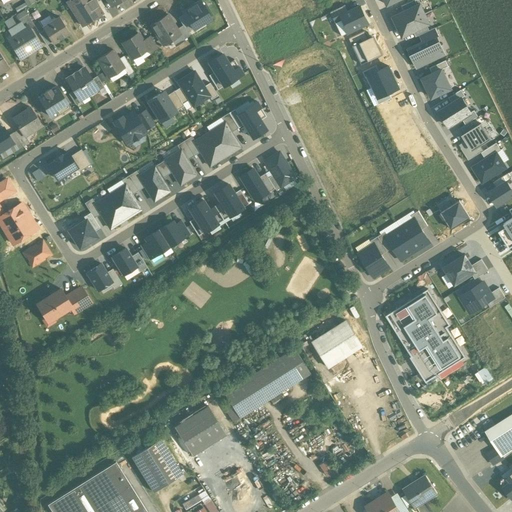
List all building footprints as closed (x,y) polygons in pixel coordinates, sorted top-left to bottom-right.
[(78,10),(73,1),(74,1),(73,0),(70,0),(68,2),(74,12),(78,10)] [(75,0),(74,1),(73,1),(78,10),(85,20),(86,23),(101,13),(93,0),(75,0)] [(415,0),(401,7),(404,12),(417,5),(415,0)] [(78,10),(74,12),(68,2),(65,3),(78,24),(85,20),(78,10)] [(200,2),(182,13),(184,15),(189,24),(191,27),(192,28),(203,21),(204,23),(211,19),(200,2)] [(393,17),(398,27),(425,14),(420,4),(417,5),(404,12),(393,17)] [(345,5),(329,13),(334,24),(341,20),(339,16),(348,12),(345,5)] [(341,20),(348,34),(369,24),(361,6),(348,12),(339,16),(341,20)] [(18,19),(23,27),(27,25),(29,29),(34,26),(27,14),(18,19)] [(430,24),(425,14),(398,27),(402,37),(413,32),(427,25),(430,24)] [(167,15),(150,25),(158,38),(160,37),(164,43),(170,39),(171,42),(180,36),(181,36),(176,29),(167,15)] [(189,24),(184,15),(178,19),(182,25),(184,28),(189,24)] [(69,33),(59,17),(42,28),(44,30),(51,42),(52,44),(69,33)] [(203,21),(192,28),(195,33),(212,22),(211,19),(204,23),(203,21)] [(23,27),(7,37),(20,58),(33,49),(34,51),(40,47),(31,32),(29,29),(27,25),(23,27)] [(182,25),(176,29),(181,36),(180,36),(183,42),(190,38),(186,31),(184,28),(182,25)] [(427,25),(413,32),(416,37),(419,35),(429,31),(427,25)] [(429,31),(419,35),(423,43),(437,36),(438,35),(435,28),(429,31)] [(44,30),(39,33),(46,45),(51,42),(44,30)] [(349,38),(352,46),(368,38),(365,31),(349,38)] [(138,34),(122,44),(132,59),(146,50),(148,49),(143,42),(138,34)] [(361,64),(383,54),(374,35),(368,38),(352,46),(361,64)] [(183,42),(180,36),(171,42),(170,43),(175,51),(185,45),(183,42)] [(423,43),(409,49),(417,67),(445,54),(437,36),(423,43)] [(151,37),(143,42),(148,49),(146,50),(149,55),(158,49),(151,37)] [(118,60),(112,50),(97,60),(109,78),(124,69),(122,66),(118,60)] [(0,53),(0,72),(8,67),(0,53)] [(238,66),(232,70),(228,63),(222,54),(208,63),(214,72),(223,86),(237,77),(243,74),(238,66)] [(130,68),(123,56),(118,60),(122,66),(124,69),(125,71),(130,68)] [(232,70),(238,66),(234,60),(228,63),(232,70)] [(446,60),(429,68),(432,74),(442,69),(442,70),(449,67),(446,60)] [(368,77),(368,76),(379,71),(376,66),(363,72),(366,78),(368,77)] [(394,77),(389,66),(379,71),(368,76),(368,77),(373,87),(394,77)] [(84,68),(66,79),(73,91),(74,90),(79,98),(96,88),(91,80),(88,74),(84,68)] [(432,74),(423,78),(432,98),(452,89),(442,70),(442,69),(432,74)] [(91,80),(96,76),(93,71),(88,74),(91,80)] [(194,72),(178,82),(181,87),(189,99),(194,106),(209,96),(203,87),(194,72)] [(217,90),(223,86),(214,72),(209,75),(217,90)] [(96,76),(91,80),(96,88),(98,91),(103,88),(96,76)] [(399,88),(394,77),(373,87),(378,97),(378,98),(389,92),(399,88)] [(209,96),(211,99),(218,96),(209,83),(203,87),(209,96)] [(56,87),(50,90),(50,89),(44,93),(44,94),(39,98),(52,118),(69,107),(56,87)] [(181,87),(174,91),(182,104),(189,99),(181,87)] [(79,98),(74,90),(73,91),(68,94),(75,105),(81,102),(79,98)] [(449,98),(452,102),(462,96),(463,98),(465,96),(461,90),(449,98)] [(182,104),(174,91),(167,96),(176,111),(184,106),(182,104)] [(163,92),(148,101),(160,121),(176,111),(167,96),(163,92)] [(389,92),(378,98),(378,97),(375,98),(378,104),(392,98),(389,92)] [(463,98),(462,96),(452,102),(438,111),(449,129),(463,120),(473,114),(472,112),(463,98)] [(257,103),(251,107),(260,121),(266,117),(257,103)] [(244,124),(253,138),(265,130),(260,121),(251,107),(238,115),(244,124)] [(31,108),(13,120),(19,130),(22,135),(23,134),(25,136),(42,126),(31,108)] [(228,113),(238,128),(244,124),(238,115),(235,109),(228,113)] [(136,116),(145,131),(155,125),(146,110),(136,116)] [(473,114),(463,120),(466,125),(473,120),(478,117),(474,111),(472,112),(473,114)] [(136,116),(134,113),(123,119),(122,118),(114,122),(127,144),(146,133),(145,131),(136,116)] [(221,118),(224,123),(225,123),(231,133),(238,128),(228,113),(221,118)] [(461,128),(465,134),(476,127),(473,120),(466,125),(461,128)] [(210,133),(225,157),(240,147),(231,133),(225,123),(224,123),(210,133)] [(465,134),(462,136),(467,144),(472,152),(478,148),(491,140),(481,124),(476,127),(465,134)] [(5,128),(0,130),(0,152),(13,144),(14,144),(9,136),(5,128)] [(22,135),(19,130),(14,133),(23,147),(29,143),(25,136),(23,134),(22,135)] [(23,147),(14,133),(9,136),(14,144),(13,144),(17,150),(23,147)] [(210,133),(195,142),(194,142),(201,152),(210,166),(225,157),(210,133)] [(194,156),(201,152),(194,142),(195,142),(192,137),(184,141),(194,156)] [(187,160),(194,156),(184,141),(177,146),(180,151),(181,150),(187,160)] [(496,143),(481,153),(486,160),(496,153),(500,150),(496,143)] [(467,144),(461,148),(469,161),(481,153),(478,148),(472,152),(467,144)] [(77,168),(79,172),(91,165),(81,149),(70,156),(77,168)] [(165,160),(172,172),(180,185),(196,175),(187,160),(181,150),(180,151),(165,160)] [(279,152),(265,161),(273,175),(281,187),(296,178),(279,152)] [(55,161),(48,165),(57,180),(77,168),(70,156),(68,153),(62,157),(61,155),(55,159),(55,161)] [(473,167),(483,182),(505,168),(496,153),(486,160),(473,167)] [(160,163),(167,175),(172,172),(165,160),(160,163)] [(155,167),(162,178),(167,175),(160,163),(155,167)] [(139,176),(139,177),(145,187),(154,201),(170,191),(162,178),(155,167),(139,176)] [(255,200),(268,192),(259,178),(253,169),(240,177),(255,200)] [(136,171),(129,176),(138,191),(145,187),(139,177),(139,176),(136,171)] [(508,173),(493,183),(496,188),(506,182),(511,179),(508,173)] [(268,192),(274,188),(268,178),(265,174),(259,178),(268,192)] [(276,191),(281,187),(273,175),(268,178),(274,188),(276,191)] [(138,191),(129,176),(121,180),(125,185),(131,195),(138,191)] [(7,179),(0,183),(0,223),(2,228),(5,226),(10,235),(13,233),(18,241),(38,229),(22,203),(4,214),(0,208),(0,200),(14,191),(7,179)] [(489,194),(497,207),(511,197),(511,190),(506,182),(496,188),(489,194)] [(110,195),(125,220),(141,210),(131,195),(125,185),(110,195)] [(228,185),(214,193),(220,203),(229,217),(243,208),(234,194),(228,185)] [(240,190),(234,194),(243,208),(249,204),(240,190)] [(101,214),(110,229),(125,220),(110,195),(95,204),(101,214)] [(442,212),(456,202),(452,196),(438,205),(442,212)] [(94,219),(101,214),(95,204),(92,199),(85,204),(91,213),(94,219)] [(203,200),(189,209),(195,218),(204,233),(218,224),(209,210),(203,200)] [(441,212),(451,229),(470,217),(460,200),(456,202),(442,212),(441,212)] [(220,203),(214,206),(223,220),(229,217),(220,203)] [(214,206),(209,210),(218,224),(223,220),(214,206)] [(415,219),(422,230),(428,226),(419,212),(411,216),(414,220),(415,219)] [(86,220),(94,232),(100,228),(94,219),(91,213),(84,217),(85,220),(86,220)] [(195,218),(189,222),(198,236),(204,233),(195,218)] [(499,232),(509,248),(511,246),(511,218),(504,224),(506,227),(499,232)] [(414,220),(401,228),(415,252),(430,243),(422,230),(415,219),(414,220)] [(69,230),(79,248),(97,237),(94,232),(86,220),(85,220),(69,230)] [(175,225),(183,238),(189,234),(181,221),(175,225)] [(183,238),(175,225),(173,222),(159,230),(169,247),(183,238)] [(401,228),(388,236),(386,237),(393,248),(401,260),(415,252),(401,228)] [(147,242),(155,255),(169,247),(159,230),(145,239),(147,242)] [(378,237),(387,252),(393,248),(386,237),(388,236),(385,232),(378,237)] [(382,255),(387,252),(378,237),(371,241),(373,245),(375,244),(382,255)] [(31,268),(52,255),(43,240),(22,252),(31,268)] [(155,255),(147,242),(141,246),(149,259),(155,255)] [(375,244),(373,245),(359,254),(374,278),(390,268),(382,255),(375,244)] [(127,247),(113,256),(124,275),(138,267),(139,267),(132,256),(127,247)] [(139,252),(132,256),(139,267),(138,267),(141,271),(148,267),(139,252)] [(472,274),(476,272),(472,265),(465,255),(444,268),(455,285),(472,274)] [(475,279),(489,271),(481,259),(472,265),(476,272),(472,274),(475,279)] [(101,262),(84,272),(96,292),(110,283),(113,282),(107,272),(101,262)] [(113,268),(107,272),(113,282),(110,283),(114,289),(122,284),(113,268)] [(487,303),(494,298),(491,294),(483,282),(466,293),(470,300),(464,304),(470,313),(487,303)] [(72,307),(71,308),(74,314),(91,303),(81,287),(65,297),(72,307)] [(490,308),(506,298),(499,288),(491,294),(494,298),(487,303),(490,308)] [(60,289),(37,304),(48,322),(71,308),(72,307),(65,297),(60,289)] [(427,382),(466,357),(444,322),(447,320),(428,289),(390,313),(402,332),(398,335),(418,366),(417,367),(427,382)] [(345,321),(311,342),(327,367),(361,346),(345,321)] [(294,348),(223,392),(230,403),(239,418),(310,373),(294,348)] [(475,372),(481,384),(493,379),(487,366),(475,372)] [(239,418),(230,403),(223,407),(232,422),(239,418)] [(208,406),(174,427),(192,456),(226,435),(208,406)] [(511,415),(486,432),(497,448),(501,455),(511,448),(511,415)] [(182,474),(160,439),(160,438),(131,456),(153,492),(182,474)] [(501,455),(497,448),(487,454),(494,464),(504,458),(501,455)] [(326,479),(337,474),(330,458),(319,463),(326,479)] [(146,511),(115,462),(47,504),(51,511),(146,511)] [(511,467),(511,468),(511,469),(511,475),(506,479),(504,479),(501,481),(501,484),(511,497),(511,467)] [(426,476),(404,490),(415,508),(437,494),(426,476)] [(400,511),(389,493),(369,505),(373,511),(400,511)]
